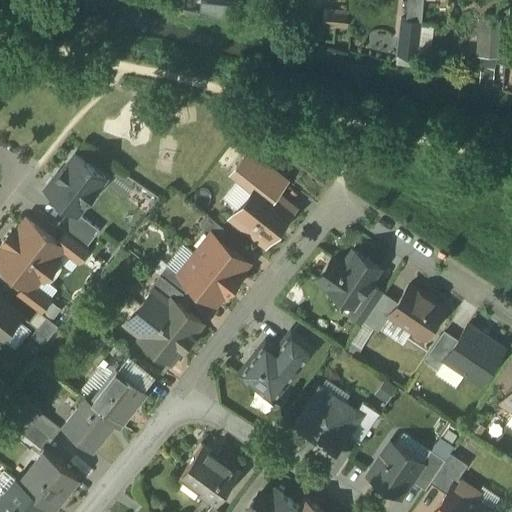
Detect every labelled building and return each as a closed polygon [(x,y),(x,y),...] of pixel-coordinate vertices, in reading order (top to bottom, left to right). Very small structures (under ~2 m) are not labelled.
[(424,0),(410,0),(409,19),(422,21),(424,0)] [(349,11),(325,9),(323,25),(347,27),(349,11)] [(409,19),(401,18),(397,53),(398,53),(398,54),(418,58),(422,21),(409,19)] [(435,22),(422,21),(418,58),(432,61),(435,22)] [(290,180),(248,147),(229,172),(251,190),(261,177),(280,192),(288,182),(290,180)] [(106,177),(76,154),(60,175),(59,173),(47,189),(71,208),(78,213),(79,213),(106,177)] [(251,190),(227,218),(265,249),(298,207),(280,192),(261,177),(251,190)] [(78,213),(71,208),(59,224),(67,231),(87,246),(100,229),(79,213),(78,213)] [(217,221),(209,215),(201,224),(209,231),(217,221)] [(58,242),(27,218),(16,232),(14,230),(9,236),(51,269),(59,260),(56,258),(63,249),(65,247),(58,242)] [(234,235),(217,221),(209,231),(213,233),(226,244),(234,235)] [(87,246),(67,231),(58,242),(65,247),(63,249),(79,261),(89,248),(87,246)] [(226,244),(213,233),(197,254),(234,284),(243,274),(241,272),(249,262),(226,244)] [(51,269),(9,236),(4,242),(6,244),(0,252),(0,262),(27,283),(33,288),(35,286),(42,277),(44,279),(51,269)] [(380,267),(354,250),(345,264),(333,257),(318,279),(330,287),(329,289),(354,305),(355,306),(370,283),(380,267)] [(234,284),(197,254),(180,274),(216,303),(224,293),(226,294),(234,284)] [(168,265),(161,274),(169,281),(177,271),(168,265)] [(179,274),(177,271),(169,281),(184,293),(186,294),(194,285),(180,274),(179,274)] [(169,281),(161,274),(149,288),(152,291),(153,290),(170,303),(173,299),(177,302),(184,293),(169,281)] [(51,298),(35,286),(33,288),(27,283),(18,294),(39,310),(41,311),(51,298)] [(370,283),(355,306),(354,305),(349,312),(364,322),(383,292),(370,283)] [(445,308),(410,285),(398,302),(390,315),(425,338),(445,308)] [(170,303),(153,290),(152,291),(127,323),(144,336),(141,339),(157,353),(158,353),(159,352),(172,362),(173,362),(172,360),(182,347),(183,348),(193,336),(191,335),(202,322),(177,302),(173,299),(170,303)] [(398,302),(383,292),(364,322),(379,332),(390,315),(398,302)] [(0,297),(0,338),(2,340),(22,315),(0,297)] [(41,311),(39,310),(29,322),(38,329),(48,317),(41,311)] [(459,340),(445,359),(481,383),(504,348),(469,324),(459,340)] [(277,349),(266,341),(240,374),(273,400),(314,348),(292,330),(277,349)] [(445,330),(425,360),(438,370),(445,359),(459,340),(445,330)] [(363,345),(355,340),(348,350),(357,355),(363,345)] [(157,353),(148,345),(140,356),(150,362),(157,353)] [(140,356),(130,350),(118,365),(146,388),(161,369),(150,362),(140,356)] [(118,365),(91,399),(116,418),(120,422),(146,389),(146,388),(118,365)] [(511,387),(511,376),(504,371),(497,383),(510,391),(511,387)] [(0,377),(0,395),(2,398),(11,387),(0,377)] [(396,388),(386,381),(377,394),(387,400),(396,388)] [(357,411),(321,387),(295,426),(336,452),(348,434),(361,414),(357,411)] [(511,387),(510,391),(503,401),(511,407),(511,387)] [(91,399),(87,395),(64,424),(93,447),(116,418),(91,399)] [(364,401),(357,411),(361,414),(348,434),(360,442),(380,413),(364,401)] [(61,427),(41,411),(33,422),(50,436),(53,438),(61,427)] [(33,422),(30,420),(21,431),(41,447),(50,436),(33,422)] [(422,462),(390,441),(368,474),(401,496),(413,480),(424,463),(422,462)] [(239,472),(203,445),(182,474),(203,489),(201,491),(216,503),(239,472)] [(431,449),(422,462),(424,463),(413,480),(426,489),(430,483),(446,458),(431,449)] [(78,475),(46,450),(21,481),(49,503),(53,507),(78,475)] [(446,458),(430,483),(431,482),(447,492),(458,477),(459,477),(468,463),(451,451),(446,458)] [(447,492),(434,511),(490,511),(492,510),(474,498),(479,491),(459,477),(458,477),(447,492)] [(21,481),(17,478),(7,491),(0,498),(0,511),(41,511),(49,503),(21,481)] [(300,507),(275,488),(268,498),(260,491),(249,507),(256,511),(323,511),(306,499),(300,507)]
